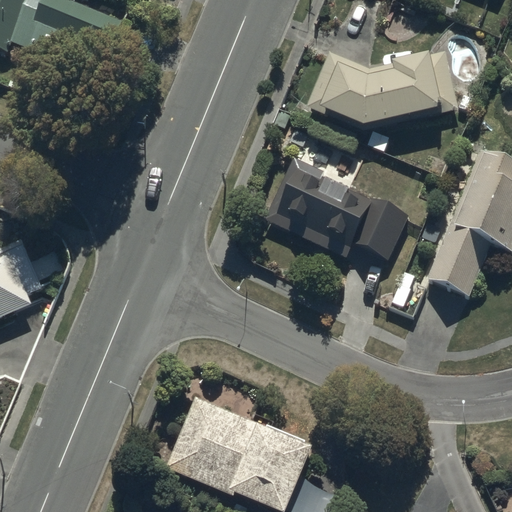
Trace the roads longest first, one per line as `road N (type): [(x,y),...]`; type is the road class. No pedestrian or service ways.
road 1 (residential): [(134,285),(432,396),(511,386)]
road 2 (tertiary): [(40,511),(134,285)]
road 3 (tertiary): [(165,212),(253,0)]
road 4 (residential): [(165,212),(0,146)]
road 5 (unknown): [(432,396),(474,511)]
